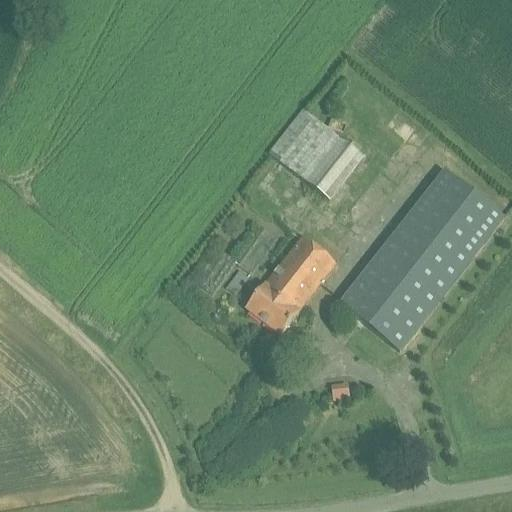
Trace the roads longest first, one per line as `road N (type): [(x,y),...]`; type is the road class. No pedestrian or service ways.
road 1 (track): [(183,511),(141,409),(95,355),(0,271)]
road 2 (unclassified): [(359,511),(511,486)]
